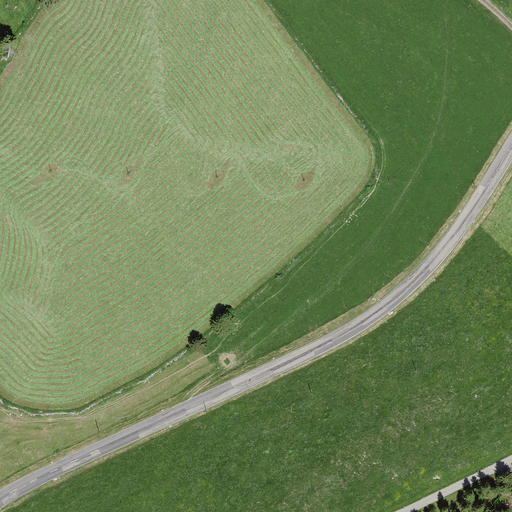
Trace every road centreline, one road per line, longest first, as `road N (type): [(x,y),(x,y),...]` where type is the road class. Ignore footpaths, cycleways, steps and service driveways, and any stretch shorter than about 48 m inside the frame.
road 1 (tertiary): [(511,146),(422,273),(357,325),(0,499)]
road 2 (unclassified): [(404,511),(511,458)]
